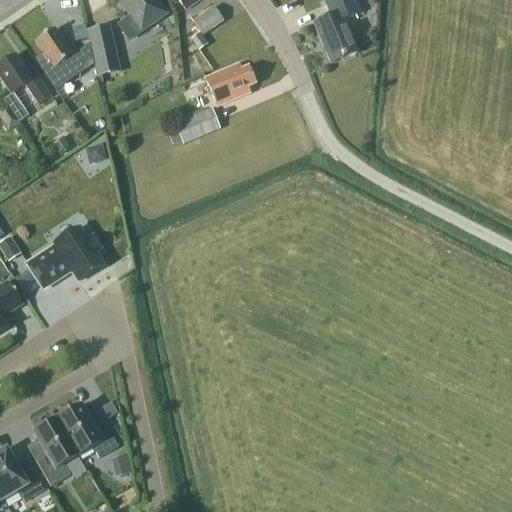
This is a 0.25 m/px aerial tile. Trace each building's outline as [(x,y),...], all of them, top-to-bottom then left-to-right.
[(129,41),(165,16),(154,0),(119,0),(131,18),(118,26),(129,41)] [(177,0),(185,11),(200,0),(177,0)] [(345,22),(359,16),(352,0),(333,0),(326,3),(331,17),(314,24),(330,65),(357,54),(345,22)] [(212,9),(192,23),(202,38),(223,24),(212,9)] [(121,75),(109,29),(86,35),(97,81),(121,75)] [(65,78),(79,68),(55,31),(36,43),(53,70),(58,68),(65,78)] [(200,35),(190,42),(197,53),(207,47),(200,35)] [(38,105),(50,97),(37,78),(32,81),(15,56),(0,66),(0,77),(12,96),(3,102),(7,108),(0,112),(0,117),(9,130),(28,117),(13,95),(25,87),(38,105)] [(248,89),(255,86),(248,68),(241,71),(239,66),(205,79),(217,108),(250,95),(248,89)] [(174,125),(182,146),(219,131),(211,110),(174,125)] [(63,139),(51,146),(59,158),(70,151),(63,139)] [(109,145),(93,147),(95,163),(111,161),(109,145)] [(98,251),(98,248),(94,242),(91,241),(87,243),(78,230),(54,245),(56,248),(27,266),(43,290),(71,272),(78,283),(102,267),(93,254),(98,251)] [(0,245),(0,252),(7,264),(20,255),(9,239),(0,245)] [(0,263),(0,281),(8,276),(0,263)] [(0,334),(8,329),(0,317),(9,312),(10,313),(21,306),(8,285),(0,289),(0,334)] [(57,422),(78,458),(92,450),(98,460),(118,449),(103,423),(92,429),(80,409),(57,422)] [(63,467),(78,458),(57,422),(33,436),(45,456),(35,463),(50,488),(69,477),(63,467)] [(0,455),(0,497),(3,502),(18,493),(24,504),(43,492),(28,467),(18,473),(6,452),(0,455)]
